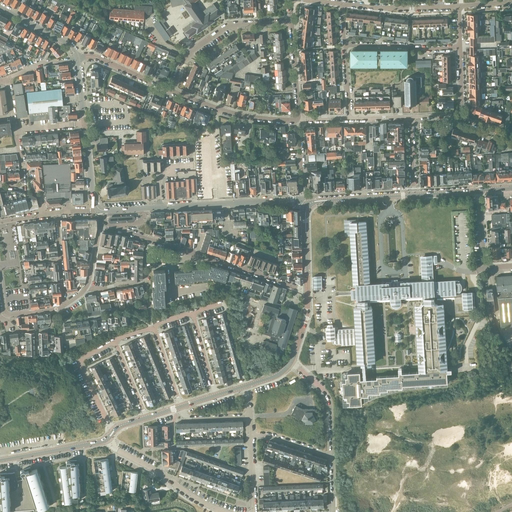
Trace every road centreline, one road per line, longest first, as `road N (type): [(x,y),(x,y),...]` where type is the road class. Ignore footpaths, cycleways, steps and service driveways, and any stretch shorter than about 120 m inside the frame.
road 1 (residential): [(161,206),(305,201)]
road 2 (residential): [(220,511),(106,440)]
road 3 (residential): [(299,120),(219,110),(171,90)]
road 4 (residential): [(115,341),(78,362),(114,432)]
